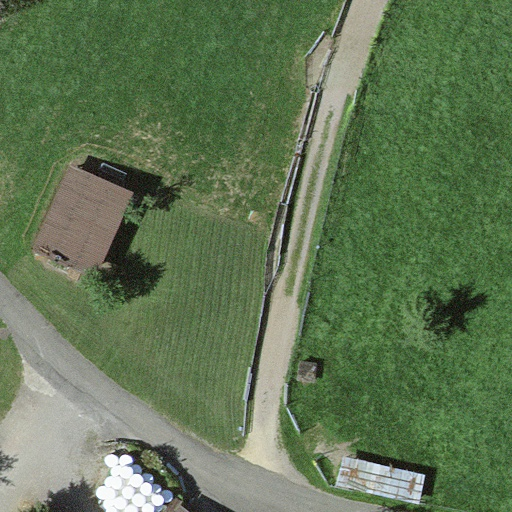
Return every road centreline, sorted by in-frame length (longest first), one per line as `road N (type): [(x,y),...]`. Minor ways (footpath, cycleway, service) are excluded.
road 1 (track): [(263,498),(311,186),(382,0)]
road 2 (track): [(0,308),(208,485),(337,511)]
